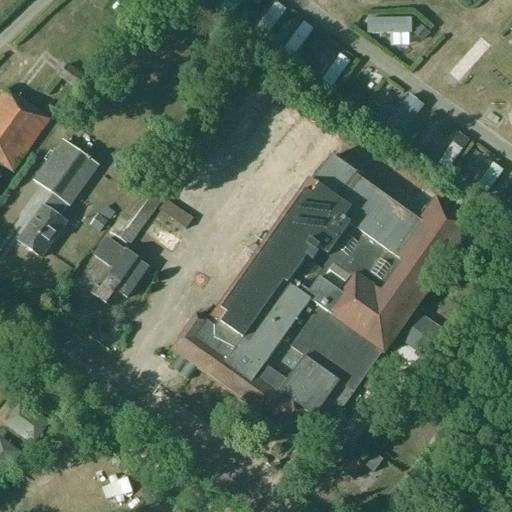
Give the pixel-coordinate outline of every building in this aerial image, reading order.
[(226,0),(223,5),(236,13),(243,0),(226,0)] [(257,21),(266,31),(285,13),(276,3),(257,21)] [(413,16),(367,16),(367,39),(413,40),(413,16)] [(301,20),(280,54),(292,61),(314,27),(301,20)] [(57,77),(78,92),(88,78),(67,63),(57,77)] [(0,164),(12,173),(50,120),(19,98),(18,99),(5,90),(0,96),(0,164)] [(463,212),(321,111),(281,167),(366,227),(299,320),(214,260),(188,296),(196,302),(170,339),(243,392),(238,398),(299,441),(463,212)] [(43,207),(18,242),(41,259),(66,224),(57,217),(66,204),(69,206),(97,167),(62,142),(34,181),(53,194),(43,207)] [(443,162),(455,167),(462,152),(450,147),(443,162)] [(146,282),(134,275),(143,261),(109,238),(94,261),(110,271),(90,302),(107,313),(117,298),(130,306),(146,282)] [(337,433),(348,441),(331,465),(341,473),(340,476),(345,480),(348,478),(351,480),(363,465),(373,473),(382,461),(371,452),(368,456),(357,448),(373,425),(353,411),(337,433)] [(373,431),(368,442),(382,449),(387,438),(373,431)] [(0,508),(2,511),(24,511),(28,510),(17,494),(0,506),(0,508)]
